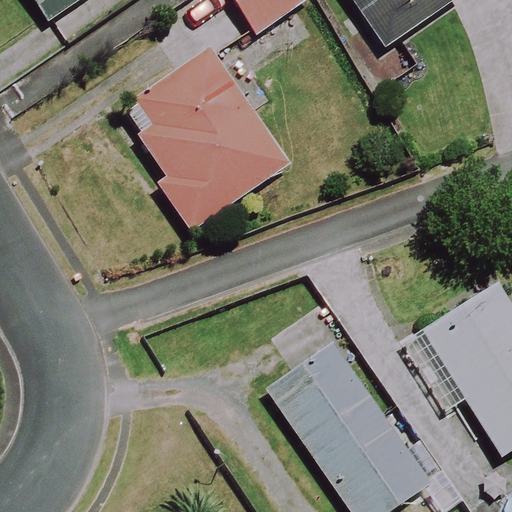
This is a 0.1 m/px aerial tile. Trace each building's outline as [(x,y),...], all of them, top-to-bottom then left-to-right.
[(25,0),(44,29),(86,0),(25,0)] [(305,4),(302,0),(223,0),(251,41),(305,4)] [(340,0),(378,56),(453,5),(449,0),(340,0)] [(283,171),(204,58),(118,119),(162,181),(151,188),(186,238),(283,171)] [(511,452),(511,320),(496,292),(421,336),(495,463),(511,452)] [(402,458),(395,449),(409,440),(393,416),(379,425),(328,351),(262,396),(341,511),(391,511),(437,481),(415,449),(402,458)]
